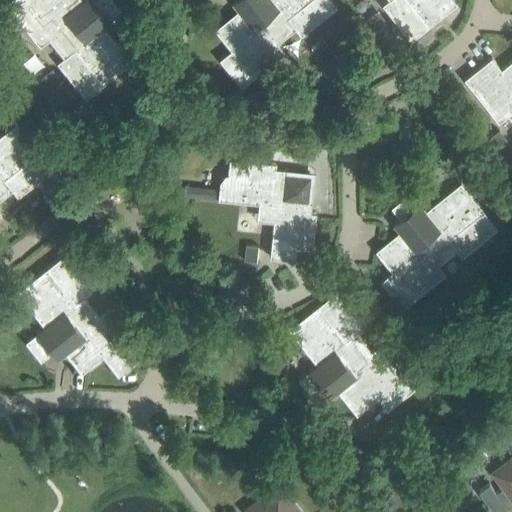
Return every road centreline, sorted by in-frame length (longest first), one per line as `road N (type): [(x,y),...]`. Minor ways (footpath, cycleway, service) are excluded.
road 1 (residential): [(479,24),(431,69),(366,102),(350,124),(351,229),(325,280),(281,304),(190,328),(166,345)]
road 2 (residential): [(449,511),(402,450),(370,432),(146,400)]
road 3 (residential): [(184,0),(170,81),(155,109),(77,199)]
road 4 (residential): [(166,345),(125,250),(77,199)]
road 5 (residential): [(203,511),(122,402)]
road 6 (residential): [(122,402),(0,405)]
